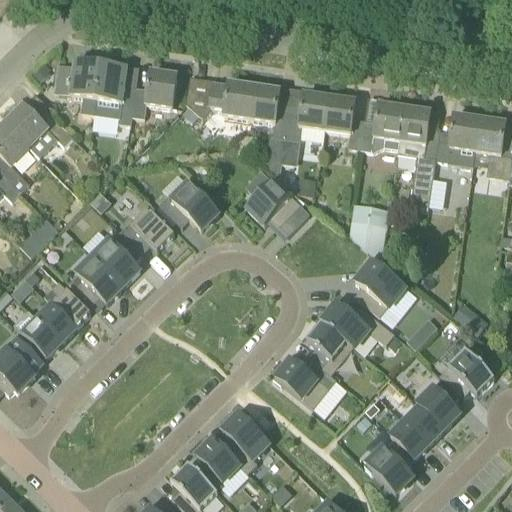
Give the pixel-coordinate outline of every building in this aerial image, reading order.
[(94,69),(77,67),(76,73),(60,71),(56,99),(86,103),(97,105),(102,72),(94,70),(94,69)] [(51,73),(46,68),(33,79),(33,80),(40,87),(41,89),(51,79),(50,78),(48,75),(49,74),(51,73)] [(132,130),(133,122),(138,93),(126,92),(128,74),(112,72),(111,73),(102,72),(97,105),(95,121),(121,124),(121,129),(132,130)] [(149,95),(138,93),(133,122),(146,124),(148,112),(174,116),(179,81),(152,77),(149,95)] [(225,123),(251,127),(256,93),(230,89),(229,93),(217,91),(217,87),(191,83),(188,110),(188,111),(199,120),(205,125),(214,115),(226,117),(225,123)] [(281,185),(284,169),(283,169),(291,115),(279,113),(282,96),(256,93),(251,127),(277,130),(275,143),(257,167),(281,185)] [(283,169),(284,169),(299,171),(303,134),(326,138),(331,103),(305,100),(303,118),(291,115),(283,169)] [(349,154),(362,156),(366,126),(354,124),(357,107),(331,103),(326,138),(351,141),(349,154)] [(384,155),(400,157),(407,109),(395,108),(394,112),(381,110),(378,128),(366,126),(362,156),(374,157),(376,145),(385,146),(384,155)] [(420,111),(407,109),(400,157),(399,160),(418,163),(411,210),(429,213),(436,167),(437,167),(441,139),(441,137),(439,133),(430,131),(432,118),(419,116),(420,111)] [(76,143),(48,115),(39,124),(25,111),(6,129),(32,155),(51,137),(66,153),(76,143)] [(192,129),(199,120),(188,111),(181,119),(192,129)] [(474,171),(475,171),(482,124),(456,121),(453,141),(441,139),(437,167),(449,169),(451,155),(476,158),(474,171)] [(488,182),(511,185),(511,178),(511,129),(507,129),(507,128),(482,124),(475,171),(489,173),(488,182)] [(0,159),(2,161),(0,162),(0,176),(22,199),(31,189),(15,173),(32,155),(6,129),(0,135),(0,159)] [(114,183),(123,175),(117,169),(113,169),(106,175),(114,183)] [(97,201),(114,185),(104,174),(87,190),(97,201)] [(0,205),(6,199),(14,207),(22,199),(0,176),(0,205)] [(317,186),(300,183),(297,200),(314,202),(317,186)] [(159,211),(181,233),(190,225),(201,236),(219,219),(190,190),(173,207),(168,203),(159,211)] [(281,217),(289,225),(300,214),(276,190),(250,215),(266,232),(281,217)] [(146,212),(120,238),(142,261),(151,252),(157,259),(175,241),(146,212)] [(33,263),(60,236),(59,235),(58,235),(52,230),(53,229),(48,224),(21,251),(33,263)] [(52,230),(58,235),(59,235),(63,230),(58,224),(53,229),(52,230)] [(378,264),(384,230),(357,226),(354,245),(378,264)] [(65,250),(72,243),(66,236),(59,243),(65,250)] [(142,261),(120,238),(95,264),(123,293),(140,276),(134,269),(143,261),(142,261)] [(123,293),(95,264),(69,289),(91,311),(100,303),(106,310),(123,293)] [(373,267),(356,289),(362,294),(355,303),(380,324),(405,293),(373,267)] [(26,284),(32,291),(40,283),(33,276),(26,284)] [(35,293),(32,291),(26,284),(11,299),(16,304),(20,308),(35,293)] [(61,305),(53,312),(76,335),(91,320),(60,288),(52,296),(61,305)] [(322,328),(321,329),(353,354),(368,336),(386,351),(387,350),(394,342),(395,341),(361,313),(353,322),(337,310),(322,328)] [(53,312),(38,327),(61,349),(76,335),(53,312)] [(476,318),(465,332),(477,342),(488,328),(476,318)] [(47,364),(61,349),(38,327),(24,341),(47,364)] [(309,364),(312,367),(331,382),(353,354),(321,329),(321,330),(308,346),(307,347),(316,355),(309,364)] [(415,355),(423,347),(415,338),(407,346),(415,355)] [(16,340),(0,355),(0,360),(3,364),(0,366),(0,390),(10,401),(16,396),(19,399),(37,381),(34,378),(44,368),(16,340)] [(400,347),(394,342),(387,350),(394,356),(400,347)] [(443,385),(459,402),(462,404),(471,396),(477,402),(478,401),(493,386),(494,386),(495,385),(465,356),(464,357),(449,372),(448,373),(448,374),(440,382),(443,385)] [(495,363),(489,369),(497,378),(504,371),(495,363)] [(337,386),(331,382),(312,367),(305,376),(292,365),(283,376),(281,374),(273,385),(281,392),(283,390),(314,415),(337,386)] [(459,402),(443,385),(417,411),(419,414),(442,437),(460,419),(451,410),(459,402)] [(337,410),(347,394),(336,387),(327,404),(337,410)] [(380,415),(374,409),(365,418),(371,424),(380,415)] [(419,414),(405,428),(428,451),(442,437),(419,414)] [(240,472),(239,472),(247,480),(258,470),(252,465),(269,448),(240,420),(222,437),(231,446),(223,454),(223,455),(240,472)] [(364,437),(373,429),(366,422),(357,430),(364,437)] [(391,443),(393,445),(414,466),(428,451),(405,428),(391,443)] [(223,455),(223,454),(214,445),(197,463),(212,477),(206,483),(217,494),(239,472),(240,472),(223,455)] [(405,474),(414,466),(393,445),(374,464),(373,462),(364,471),(371,478),(373,477),(396,500),(413,482),(405,474)] [(172,487),(171,488),(180,497),(172,506),(178,511),(205,511),(217,500),(217,501),(218,500),(189,470),(188,472),(173,487),(172,487)]
